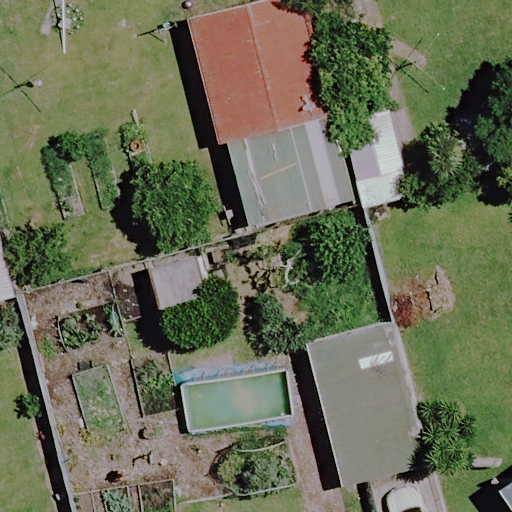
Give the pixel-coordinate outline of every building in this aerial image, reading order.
[(324,121),(297,4),(185,30),(212,147),(324,121)] [(408,201),(388,116),(337,127),(356,213),(408,201)] [(0,302),(10,300),(0,264),(0,302)] [(424,466),(385,321),(297,344),(335,490),(424,466)] [(511,511),(511,462),(483,481),(503,511),(511,511)]
